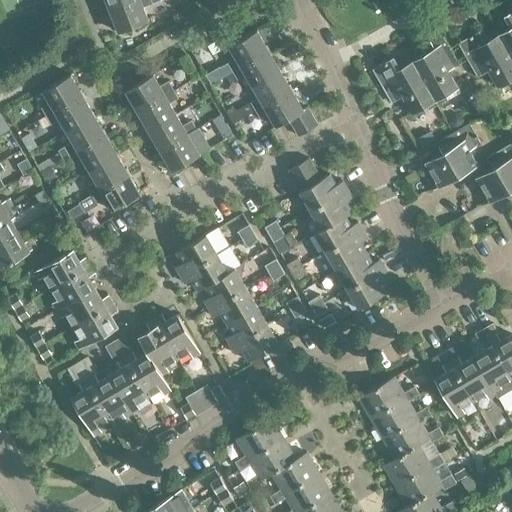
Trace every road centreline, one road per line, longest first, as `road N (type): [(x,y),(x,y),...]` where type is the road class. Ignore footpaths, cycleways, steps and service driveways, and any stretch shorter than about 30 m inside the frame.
road 1 (residential): [(444,301),(339,360),(296,374),(107,489)]
road 2 (residential): [(99,256),(353,118)]
road 3 (residential): [(444,301),(387,200),(353,118)]
road 4 (residential): [(331,61),(449,0)]
